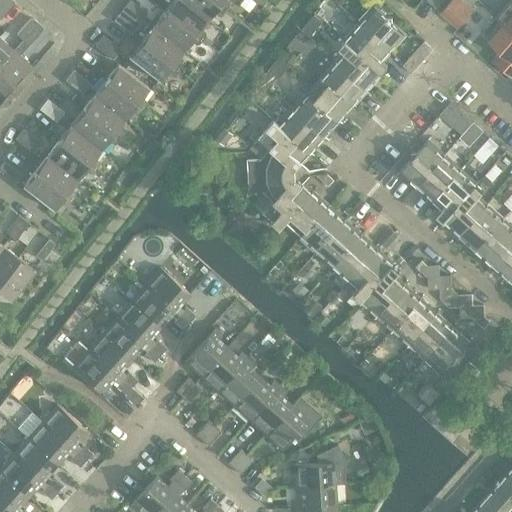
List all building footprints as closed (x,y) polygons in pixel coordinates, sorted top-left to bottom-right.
[(12,0),(5,0),(0,6),(0,19),(13,4),(13,1),(12,0)] [(122,10),(130,17),(138,7),(130,0),(122,10)] [(181,0),(173,0),(172,1),(164,11),(202,40),(205,36),(205,33),(199,29),(206,19),(181,0)] [(212,0),(181,0),(206,19),(214,10),(219,14),(222,14),(226,10),(212,0)] [(212,0),(226,10),(229,6),(228,3),(225,0),(212,0)] [(444,0),(427,0),(436,9),(444,0)] [(452,0),(441,13),(450,20),(466,2),(462,0),(452,0)] [(496,17),(504,24),(511,30),(511,1),(511,0),(496,17)] [(466,2),(450,20),(458,28),(474,10),(466,2)] [(375,8),(360,24),(390,51),(405,35),(409,39),(410,38),(393,23),(392,18),(387,18),(371,3),(370,4),(375,8)] [(157,21),(138,7),(130,17),(149,31),(153,26),(157,21)] [(164,11),(157,21),(153,26),(183,50),(190,41),(195,45),(199,44),(202,40),(164,11)] [(313,14),(307,22),(316,29),(322,22),(313,14)] [(16,34),(22,40),(37,23),(33,19),(30,19),(16,34)] [(37,23),(22,40),(28,45),(42,30),(42,26),(37,23)] [(360,24),(346,40),(382,72),(388,65),(382,60),(390,51),(360,24)] [(489,41),(502,52),(511,60),(511,30),(504,24),(489,41)] [(153,26),(149,31),(141,41),(178,71),(181,67),(181,63),(176,59),(183,50),(153,26)] [(95,46),(103,52),(111,42),(103,36),(95,46)] [(0,37),(0,64),(14,49),(0,37)] [(346,53),(338,62),(368,89),(382,72),(346,40),(340,47),(346,53)] [(178,71),(141,41),(129,57),(159,81),(166,71),(172,75),(175,75),(178,71)] [(111,42),(103,52),(112,59),(120,49),(111,42)] [(425,42),(409,59),(418,67),(433,49),(425,42)] [(14,49),(0,64),(0,88),(3,91),(29,63),(14,49)] [(282,57),(283,58),(290,64),(296,56),(288,49),(282,57)] [(511,76),(511,60),(502,52),(494,61),(511,77),(511,76)] [(279,57),(268,69),(269,70),(278,77),(280,79),(290,67),(279,57)] [(418,67),(409,59),(403,66),(412,73),(418,67)] [(323,78),(353,105),(357,109),(358,108),(353,104),(368,89),(338,62),(324,78),(319,74),(323,78)] [(118,64),(106,80),(143,109),(146,105),(146,101),(140,97),(148,87),(118,64)] [(65,81),(73,87),(81,77),(73,70),(65,81)] [(269,70),(261,80),(270,88),(278,77),(269,70)] [(81,77),(73,87),(82,94),(90,83),(81,77)] [(314,88),(309,94),(339,121),(344,115),(348,119),(349,119),(344,115),(353,105),(323,78),(315,88),(310,84),(314,88)] [(106,80),(94,95),(124,118),(131,109),(137,113),(140,113),(143,109),(106,80)] [(309,94),(295,110),(325,137),(339,121),(309,94)] [(94,95),(82,110),(120,139),(123,135),(122,132),(117,127),(124,118),(94,95)] [(39,109),(48,116),(56,105),(47,99),(39,109)] [(450,103),(440,114),(447,120),(457,109),(450,102),(450,103)] [(56,105),(48,116),(56,122),(64,112),(56,105)] [(82,110),(70,125),(100,149),(108,139),(113,143),(116,143),(120,139),(82,110)] [(295,110),(281,126),(280,126),(310,153),(325,137),(295,110)] [(251,148),(262,157),(271,147),(296,170),(296,169),(310,153),(280,126),(281,126),(274,120),(249,148),(250,149),(251,148)] [(474,124),(468,131),(476,138),(482,131),(474,124)] [(70,125),(59,140),(96,169),(99,165),(99,162),(93,158),(100,149),(70,125)] [(224,128),(215,139),(224,146),(233,135),(224,128)] [(15,139),(23,146),(31,135),(23,129),(15,139)] [(31,135),(23,146),(32,152),(40,142),(31,135)] [(401,171),(417,186),(444,156),(428,141),(432,137),(431,136),(416,153),(412,154),(412,158),(396,175),(397,176),(401,171)] [(59,140),(47,155),(77,179),(84,170),(89,174),(93,173),(96,169),(59,140)] [(271,147),(262,157),(261,159),(262,191),(264,192),(274,202),(297,177),(296,170),(271,147)] [(47,155),(35,170),(72,200),(75,196),(75,192),(70,188),(77,179),(47,155)] [(444,156),(417,186),(433,200),(460,170),(444,156)] [(327,157),(316,169),(327,169),(327,168),(333,162),(327,157)] [(4,162),(0,167),(0,168),(16,181),(21,175),(4,162)] [(72,200),(35,170),(23,186),(53,210),(60,200),(66,204),(69,204),(72,200)] [(460,170),(433,200),(443,208),(437,214),(444,221),(476,185),(460,170)] [(328,175),(316,175),(329,186),(334,180),(328,175)] [(274,202),(264,192),(254,203),(253,202),(252,203),(280,229),(286,222),(312,192),(297,178),(297,177),(274,202)] [(476,185),(444,221),(460,235),(487,205),(478,197),(483,191),(476,185)] [(286,222),(301,236),(328,206),(312,192),(286,222)] [(328,206),(301,236),(301,237),(297,240),(298,241),(302,236),(318,251),(345,221),(329,207),(333,202),(332,202),(328,206)] [(487,205),(460,235),(476,249),(503,220),(487,205)] [(18,215),(12,224),(22,232),(28,223),(18,215)] [(511,227),(503,220),(476,249),(492,264),(511,241),(511,227)] [(345,221),(318,251),(334,265),(361,235),(345,221)] [(22,232),(12,224),(5,232),(15,240),(22,232)] [(390,228),(379,240),(383,243),(383,244),(394,231),(390,228)] [(394,231),(383,244),(387,247),(398,235),(394,231)] [(361,235),(334,265),(350,279),(377,250),(361,235)] [(48,239),(35,256),(41,260),(54,244),(48,239)] [(511,241),(492,264),(509,278),(511,274),(511,241)] [(3,245),(0,249),(0,280),(18,257),(3,245)] [(377,250),(350,279),(359,287),(354,294),(361,300),(393,264),(377,250)] [(18,257),(0,280),(0,292),(10,300),(34,270),(18,257)] [(428,278),(428,266),(422,261),(416,267),(428,278)] [(393,264),(361,300),(377,314),(404,285),(395,277),(400,270),(393,264)] [(439,265),(428,266),(428,278),(429,289),(440,289),(440,276),(439,265)] [(160,268),(145,284),(189,323),(195,316),(186,307),(183,310),(179,306),(190,294),(160,268)] [(451,275),(440,276),(440,289),(441,299),(445,303),(455,292),(452,288),(451,275)] [(145,284),(131,300),(160,327),(171,315),(175,319),(173,322),(183,330),(189,323),(145,284)] [(297,284),(292,290),(301,298),(306,292),(297,284)] [(404,285),(377,314),(393,329),(420,299),(404,285)] [(455,292),(445,303),(450,307),(461,307),(461,306),(473,306),(473,305),(473,294),(459,295),(455,292)] [(420,299),(393,329),(409,343),(436,314),(420,299)] [(131,300),(117,317),(160,355),(166,348),(157,340),(155,342),(150,338),(160,327),(131,300)] [(310,301),(303,308),(312,317),(319,309),(310,301)] [(461,306),(461,307),(461,317),(472,317),(471,317),(485,316),(484,305),(473,305),(473,306),(461,306)] [(321,313),(316,318),(325,326),(330,320),(321,313)] [(436,314),(409,343),(425,358),(452,328),(436,314)] [(471,317),(472,317),(484,328),(490,321),(485,316),(471,317)] [(117,317),(102,333),(132,359),(142,347),(146,351),(144,354),(154,362),(160,355),(117,317)] [(344,321),(339,326),(345,332),(350,326),(344,321)] [(184,361),(201,376),(227,347),(217,338),(222,334),(214,327),(184,361)] [(452,328),(425,358),(442,372),(438,377),(447,367),(452,371),(468,353),(464,349),(473,338),(472,338),(468,342),(452,328)] [(102,333),(88,349),(131,388),(138,381),(128,372),(126,375),(121,371),(132,359),(102,333)] [(131,388),(88,349),(79,341),(64,358),(102,392),(113,380),(118,384),(116,386),(125,394),(124,396),(136,407),(143,398),(131,388)] [(227,347),(201,376),(217,391),(247,357),(240,351),(236,355),(227,347)] [(247,357),(217,391),(233,405),(259,376),(250,367),(254,363),(247,357)] [(259,376),(233,405),(249,419),(279,385),(273,379),(269,384),(259,376)] [(176,391),(182,397),(195,383),(188,377),(176,391)] [(195,383),(182,397),(189,403),(201,389),(195,383)] [(279,385),(249,419),(265,434),(291,404),(282,396),(286,391),(279,385)] [(291,404),(265,434),(281,449),(312,415),(305,408),(301,413),(291,404)] [(57,405),(42,421),(86,460),(92,454),(82,445),(80,447),(75,443),(86,431),(57,405)] [(195,434),(202,440),(214,426),(208,420),(195,434)] [(42,421),(28,438),(57,464),(68,452),(72,456),(70,459),(80,467),(86,460),(42,421)] [(214,426),(202,440),(208,446),(221,432),(214,426)] [(28,438),(13,454),(57,493),(63,485),(54,477),(51,479),(47,475),(57,464),(28,438)] [(294,472),(295,486),(335,484),(334,484),(344,483),(343,456),(337,444),(316,455),(316,456),(317,463),(289,464),(290,472),(294,472)] [(228,463),(234,469),(246,455),(240,449),(228,463)] [(13,454),(0,468),(0,470),(28,496),(39,485),(43,489),(41,491),(51,500),(57,493),(13,454)] [(246,455),(234,469),(240,474),(253,460),(246,455)] [(511,468),(501,481),(511,491),(511,468)] [(0,470),(0,499),(14,511),(27,511),(25,509),(23,511),(18,508),(28,496),(0,470)] [(129,505),(137,511),(152,511),(184,476),(178,470),(169,479),(171,481),(167,486),(155,475),(129,505)] [(184,476),(152,511),(181,511),(188,504),(176,494),(180,490),(183,492),(191,482),(184,476)] [(261,478),(254,487),(265,496),(272,488),(261,478)] [(511,511),(511,491),(501,481),(486,497),(502,511),(511,511)] [(291,501),(292,508),(336,506),(335,484),(295,486),(296,501),(291,501)] [(502,511),(486,497),(472,511),(502,511)] [(196,511),(188,504),(181,511),(210,511),(217,505),(210,498),(201,508),(204,510),(201,511),(196,511)] [(14,511),(0,499),(0,511),(14,511)]
